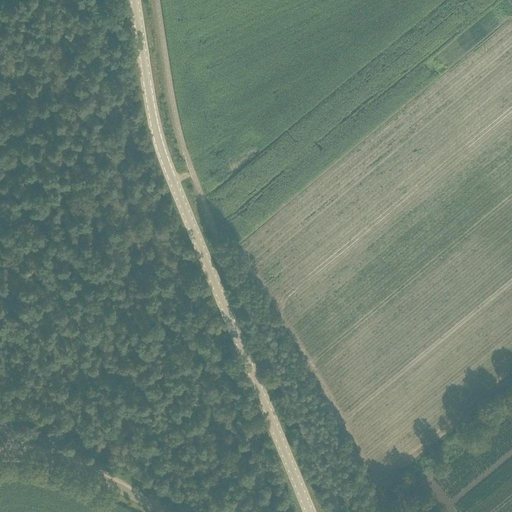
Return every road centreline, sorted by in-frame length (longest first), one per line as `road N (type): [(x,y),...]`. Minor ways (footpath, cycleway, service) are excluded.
road 1 (tertiary): [(309,511),(165,163),(134,0)]
road 2 (unclassified): [(0,454),(52,459),(163,511)]
road 3 (track): [(391,475),(511,377)]
